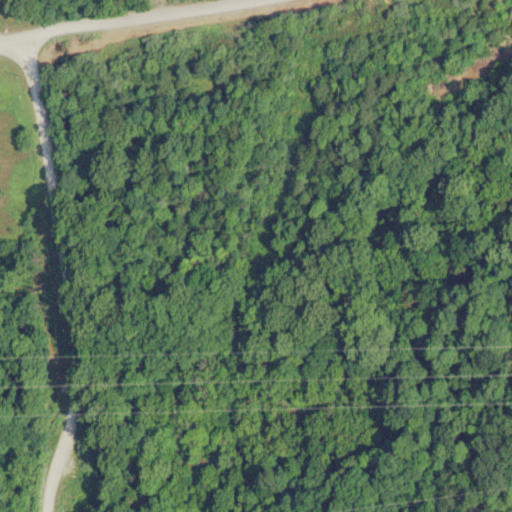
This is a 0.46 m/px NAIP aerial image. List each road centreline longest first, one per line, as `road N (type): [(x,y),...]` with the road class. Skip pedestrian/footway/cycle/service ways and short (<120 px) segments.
road 1 (tertiary): [(109,511),(94,270),(72,166),(24,35)]
road 2 (tertiary): [(24,35),(234,0)]
